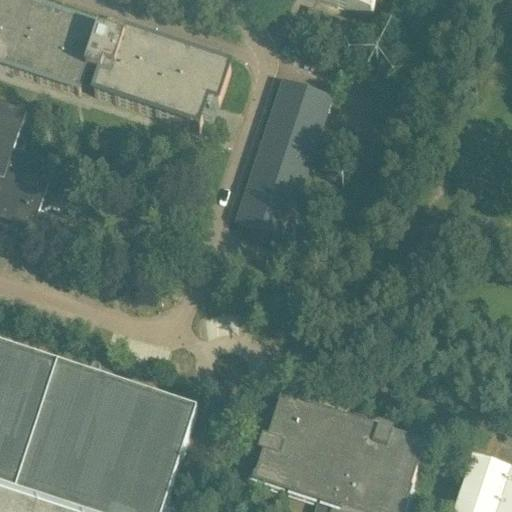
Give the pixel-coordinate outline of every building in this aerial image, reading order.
[(0,0),(0,71),(6,74),(14,76),(80,98),(87,76),(100,37),(101,34),(0,0)] [(312,0),(312,1),(371,21),(377,6),(383,7),(385,0),(312,0)] [(100,37),(87,76),(101,80),(95,100),(199,134),(203,124),(207,112),(209,106),(219,110),(231,73),(129,39),(127,39),(126,39),(125,38),(117,33),(111,41),(109,40),(108,39),(105,39),(101,37),(100,37)] [(295,215),(332,103),(284,87),(238,226),(255,232),(252,242),(262,245),(264,246),(268,236),(285,242),(299,246),(308,220),(295,215)] [(0,223),(33,234),(55,168),(14,154),(26,118),(0,109),(0,223)] [(150,289),(170,295),(173,285),(153,279),(150,289)] [(418,311),(417,302),(417,298),(404,299),(405,312),(411,312),(418,311)] [(166,511),(198,417),(0,351),(0,511),(166,511)] [(405,511),(412,492),(416,480),(426,450),(393,439),(394,435),(388,433),(389,432),(386,431),(386,432),(380,430),(379,434),(282,402),(267,443),(264,442),(263,448),(261,447),(261,450),(262,450),(260,456),(264,457),(254,486),(333,511),(405,511)] [(457,511),(511,511),(511,476),(473,463),(463,495),(459,507),(457,511)]
